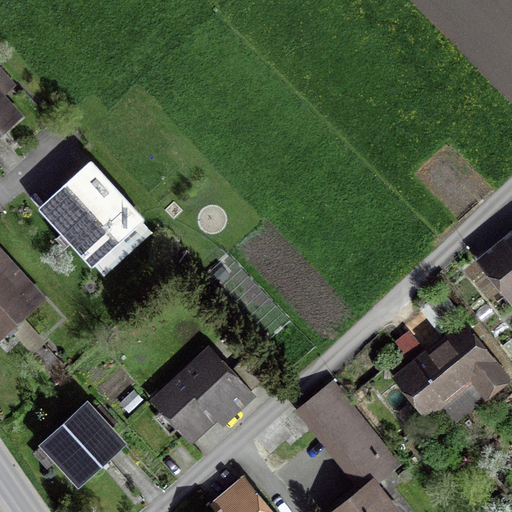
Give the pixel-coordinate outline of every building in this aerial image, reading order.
[(0,126),(14,113),(0,97),(0,89),(10,80),(0,69),(0,126)] [(145,218),(91,159),(37,207),(91,267),(145,218)] [(511,238),(485,260),(511,291),(511,290),(511,238)] [(0,336),(41,299),(0,253),(0,336)] [(426,410),(472,373),(489,395),(506,381),(464,328),(401,379),(426,410)] [(242,360),(231,370),(251,391),(271,371),(233,330),(222,339),(242,360)] [(32,352),(53,375),(64,365),(42,342),(32,352)] [(158,400),(187,431),(212,407),(221,418),(247,394),(209,353),(158,400)] [(325,428),(367,480),(387,463),(326,386),(300,407),(320,432),(325,428)] [(46,443),(80,480),(120,443),(108,430),(116,422),(99,404),(91,412),(85,406),(46,443)] [(273,511),(251,485),(219,511),(218,511),(273,511)] [(393,511),(372,485),(356,497),(351,491),(340,499),(345,506),(337,511),(393,511)]
